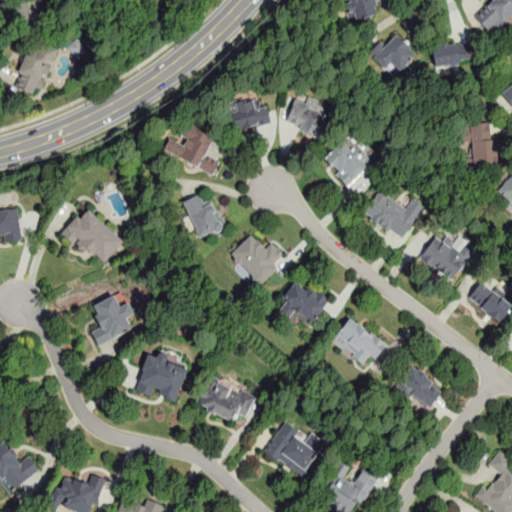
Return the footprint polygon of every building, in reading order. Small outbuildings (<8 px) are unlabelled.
[(25,0),(3,4),(7,26),(40,20),(36,0),(25,0)] [(347,0),(356,21),(379,12),(374,0),(347,0)] [(492,35),(511,14),(511,0),(490,0),(474,17),(492,35)] [(373,56),(393,74),(414,55),(395,34),(373,56)] [(78,58),(87,50),(76,38),(67,46),(78,58)] [(472,62),(468,40),(430,46),(434,68),(472,62)] [(26,43),(15,88),(43,96),(55,51),(26,43)] [(511,82),(499,93),(511,109),(511,82)] [(257,107),(255,98),(225,105),(231,131),(271,122),(267,104),(257,107)] [(294,100),(284,124),(322,140),(332,115),(294,100)] [(496,165),(496,123),(469,123),(469,165),(496,165)] [(173,157),(213,173),(218,159),(207,155),(214,135),(186,124),(173,157)] [(350,188),(370,168),(344,141),(323,161),(350,188)] [(511,175),(497,190),(511,205),(511,175)] [(401,241),(424,207),(412,199),(405,209),(379,191),(363,214),(401,241)] [(200,242),(226,231),(211,196),(185,207),(200,242)] [(0,237),(1,237),(3,243),(23,239),(17,207),(0,210),(0,237)] [(100,267),(122,242),(84,208),(62,233),(100,267)] [(258,284),(281,261),(253,233),(229,256),(258,284)] [(419,257),(451,282),(474,252),(457,238),(452,244),(438,233),(419,257)] [(466,298),(498,324),(511,305),(511,301),(483,277),(466,298)] [(279,303),(310,327),(328,303),(297,280),(279,303)] [(133,315),(128,301),(117,305),(113,296),(90,305),(100,328),(90,332),(96,346),(131,331),(126,318),(133,315)] [(350,318),(331,341),(359,363),(365,357),(371,362),(384,346),(350,318)] [(174,404),(188,367),(148,351),(134,388),(174,404)] [(442,393),(414,365),(396,383),(424,411),(442,393)] [(244,424),(254,396),(205,378),(195,405),(244,424)] [(263,451),(303,478),(323,449),(282,422),(263,451)] [(28,455),(20,460),(7,442),(0,447),(0,483),(7,493),(39,471),(28,455)] [(488,461),(499,476),(479,491),(494,511),(511,511),(511,462),(503,450),(488,461)] [(357,511),(375,475),(361,468),(353,484),(336,475),(323,504),(339,511),(357,511)] [(87,483),(60,475),(51,506),(69,511),(93,511),(104,479),(90,474),(87,483)] [(142,506),(122,499),(117,511),(160,511),(163,505),(145,498),(142,506)]
